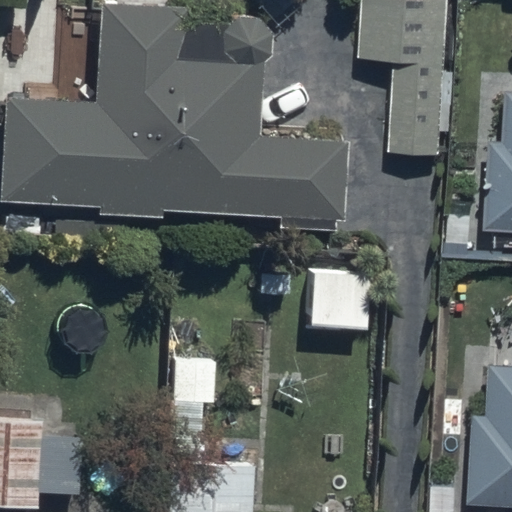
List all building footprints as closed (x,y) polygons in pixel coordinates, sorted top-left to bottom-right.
[(0,94),(0,189),(89,192),(88,204),(152,206),(152,197),(267,200),(266,217),(327,219),(327,210),(334,210),(336,128),(247,126),(249,53),(251,52),(252,50),(254,49),(255,47),(257,45),(258,43),(259,41),(260,39),(260,37),(261,35),(261,33),(261,31),(261,28),(261,26),(260,24),(260,22),(259,20),(258,18),(256,16),(255,14),(253,12),(252,11),(250,10),(248,8),(246,7),(244,7),(242,6),(240,6),(237,5),(235,5),(233,5),(231,6),(229,6),(226,7),(224,8),(222,9),(221,10),(219,11),(218,12),(177,12),(177,0),(91,0),(90,96),(0,94)] [(436,143),(442,0),(356,0),(355,45),(389,47),(384,140),(436,143)] [(511,218),(511,82),(502,82),(500,130),(485,129),(482,217),(511,218)] [(511,494),(511,353),(487,352),(485,404),(469,403),(466,493),(511,494)] [(209,355),(167,354),(164,449),(192,450),(194,398),(208,399),(209,355)] [(33,407),(0,405),(0,501),(29,502),(29,485),(73,487),(75,431),(32,429),(33,407)] [(160,454),(157,511),(245,511),(248,457),(160,454)]
